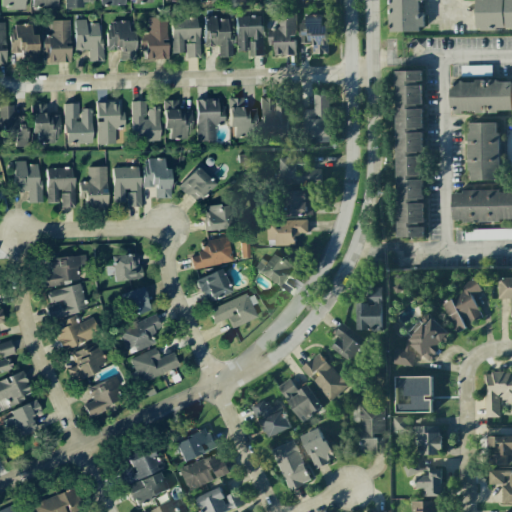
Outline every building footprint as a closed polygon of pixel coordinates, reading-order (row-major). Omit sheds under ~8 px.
[(64,0),(64,8),(83,7),(83,2),(92,1),(91,0),(64,0)] [(388,0),(389,25),(393,25),(393,32),(419,31),(419,26),(424,26),(423,12),(419,12),(419,0),(388,0)] [(475,0),(503,0),(504,27),(497,27),(497,30),(481,31),(481,28),(476,29),(475,0)] [(274,56),(296,55),(295,13),(277,13),(277,28),(268,29),(268,45),(274,45),(274,56)] [(204,46),(217,46),(217,57),(229,57),(229,16),(203,16),(204,46)] [(236,50),(248,49),(247,37),(249,37),(250,56),(263,55),(262,16),(235,16),(236,50)] [(301,43),(312,43),(312,54),(328,54),(327,24),(322,24),(322,16),(301,16),(301,43)] [(144,59),(166,59),(166,17),(147,17),(148,32),(139,32),(139,49),(144,49),(144,59)] [(199,57),(197,17),(170,18),(171,53),(184,52),(184,58),(199,57)] [(101,61),(100,22),(84,23),(84,19),(73,20),(74,51),(87,50),(88,61),(101,61)] [(69,20),(50,20),(51,35),(43,35),(43,62),(70,62),(69,20)] [(134,59),(133,20),(108,21),(109,48),(119,47),(119,60),(134,59)] [(37,34),(31,34),(31,23),(11,24),(12,50),(23,49),(23,63),(37,63),(37,34)] [(397,237),(423,237),(422,106),(421,106),(421,82),(421,70),(395,71),(397,237)] [(511,111),(511,80),(451,81),(452,112),(511,111)] [(302,109),(303,135),(313,135),(314,142),(328,141),(328,94),(314,95),(314,109),(302,109)] [(213,125),(223,125),(223,108),(217,109),(217,98),(195,99),(196,141),(214,141),(213,125)] [(255,109),(242,109),(242,98),(228,98),(227,127),(233,127),(233,136),(255,136),(255,109)] [(260,99),(260,136),(288,136),(288,98),(260,99)] [(169,139),(190,138),(189,110),(178,111),(177,100),(162,100),(163,129),(169,129),(169,139)] [(158,106),(147,106),(147,118),(145,118),(144,101),(130,101),(131,141),(159,140),(158,106)] [(96,144),(114,144),(114,125),(123,125),(123,112),(118,112),(118,102),(95,103),(96,144)] [(91,142),(91,109),(77,109),(77,103),(63,104),(64,143),(91,142)] [(31,133),(36,133),(37,143),(58,143),(57,115),(45,115),(45,104),(31,104),(31,133)] [(12,105),(0,105),(0,136),(0,143),(15,143),(15,147),(26,147),(26,116),(12,116),(12,105)] [(499,122),(468,123),(469,180),(500,180),(499,122)] [(321,169),(306,169),(306,157),(279,158),(280,184),(321,183),(321,169)] [(169,169),(164,169),(164,158),(144,158),(144,187),(154,187),(154,198),(170,198),(169,169)] [(40,202),(38,164),(25,164),(25,161),(12,161),(13,191),(27,191),(27,203),(40,202)] [(218,180),(200,162),(177,186),(195,204),(218,180)] [(87,181),(78,182),(78,198),(84,197),(84,207),(106,206),(105,166),(87,167),(87,181)] [(59,207),(73,207),(73,167),(45,168),(46,203),(59,203),(59,207)] [(111,167),(112,202),(125,202),(125,207),(139,207),(139,167),(111,167)] [(287,216),(313,215),(312,190),(286,191),(287,216)] [(453,222),(511,220),(511,190),(452,191),(453,222)] [(201,206),(204,231),(229,228),(226,204),(201,206)] [(308,235),(308,219),(266,220),(267,240),(275,239),(276,245),(294,245),(293,235),(308,235)] [(465,240),(511,239),(511,228),(464,229),(465,240)] [(190,254),(191,266),(230,263),(229,238),(200,240),(201,253),(190,254)] [(110,256),(113,281),(140,279),(138,253),(110,256)] [(279,286),(291,265),(270,253),(258,274),(279,286)] [(41,286),(78,281),(76,267),(85,265),(84,254),(61,257),(61,261),(48,263),(49,275),(40,276),(41,286)] [(196,279),(205,303),(230,293),(221,269),(196,279)] [(511,277),(497,278),(498,299),(509,299),(510,317),(511,316),(511,277)] [(483,317),(472,296),(482,291),(475,278),(462,285),(465,291),(441,303),(456,331),(483,317)] [(45,306),(47,319),(85,311),(79,284),(46,291),(49,305),(45,306)] [(151,309),(143,285),(119,294),(128,318),(151,309)] [(357,330),(383,329),(382,287),(367,287),(368,303),(357,303),(357,330)] [(256,317),(246,293),(208,310),(214,323),(227,318),(231,328),(256,317)] [(118,330),(128,354),(154,343),(150,334),(162,328),(155,314),(118,330)] [(50,326),(61,351),(90,338),(84,323),(78,325),(74,315),(50,326)] [(393,364),(413,366),(414,356),(440,359),(443,325),(417,322),(415,340),(406,339),(405,350),(395,349),(393,364)] [(359,336),(342,323),(334,333),(340,338),(332,347),(351,361),(361,347),(355,342),(359,336)] [(0,372),(13,369),(9,356),(14,355),(10,341),(0,344),(0,372)] [(72,382),(108,365),(96,342),(71,354),(76,364),(66,369),(72,382)] [(159,358),(154,347),(129,358),(134,371),(130,373),(135,385),(177,367),(171,353),(159,358)] [(331,401),(349,385),(318,352),(301,368),(331,401)] [(0,380),(0,408),(32,394),(22,371),(0,380)] [(511,412),(511,372),(485,373),(485,417),(499,417),(499,399),(507,399),(507,413),(511,412)] [(92,400),(82,405),(89,418),(123,399),(110,376),(86,389),(92,400)] [(432,377),(396,376),(396,387),(405,387),(405,396),(412,396),(412,404),(396,404),(396,412),(432,413),(432,377)] [(308,385),(298,391),(290,378),(278,387),(302,422),(323,407),(308,385)] [(11,416),(4,420),(13,440),(35,429),(29,418),(41,412),(35,399),(9,411),(11,416)] [(290,429),(278,400),(265,405),(264,401),(253,405),(267,438),(290,429)] [(385,450),(383,400),(367,401),(367,406),(359,407),(361,451),(385,450)] [(392,431),(406,432),(406,417),(392,417),(392,431)] [(418,431),(419,455),(441,455),(440,426),(412,426),(413,431),(418,431)] [(174,442),(183,461),(215,447),(206,428),(174,442)] [(315,468),(334,460),(320,428),(301,436),(315,468)] [(511,435),(488,436),(488,447),(491,447),(492,465),(508,465),(508,456),(511,455),(511,435)] [(271,449),(288,490),(310,481),(293,440),(271,449)] [(122,485),(161,469),(151,446),(126,457),(130,467),(117,472),(122,485)] [(188,491),(215,480),(214,478),(228,473),(219,452),(179,468),(188,491)] [(442,495),(441,469),(417,469),(417,460),(403,460),(404,476),(417,475),(418,496),(442,495)] [(511,503),(511,469),(488,470),(488,485),(501,484),(501,503),(511,503)] [(133,504),(166,493),(161,473),(127,484),(133,504)] [(32,504),(35,511),(69,511),(81,507),(72,487),(32,504)] [(225,511),(244,504),(238,490),(224,497),(219,487),(195,498),(201,511),(225,511)] [(178,511),(173,500),(147,511),(178,511)] [(440,511),(440,501),(413,501),(413,511),(440,511)] [(0,511),(20,511),(16,502),(0,509),(0,511)]
